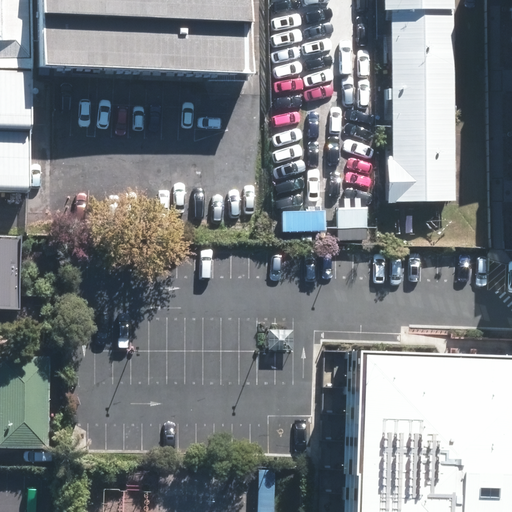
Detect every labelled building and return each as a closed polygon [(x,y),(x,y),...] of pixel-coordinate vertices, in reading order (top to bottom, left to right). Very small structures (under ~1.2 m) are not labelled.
[(0,0),(0,188),(23,189),(27,68),(27,67),(31,67),(29,0),(0,0)] [(246,0),(34,0),(34,71),(245,74),(246,0)] [(280,0),(281,61),(352,60),(351,0),(280,0)] [(450,202),(446,0),(376,0),(376,13),(384,13),(386,146),(381,146),(382,203),(450,202)] [(369,192),(303,193),(304,236),(369,235),(369,192)] [(16,250),(0,249),(0,319),(13,320),(16,250)] [(511,511),(511,357),(344,353),(340,511),(511,511)] [(0,449),(48,450),(49,358),(0,356),(0,449)]
